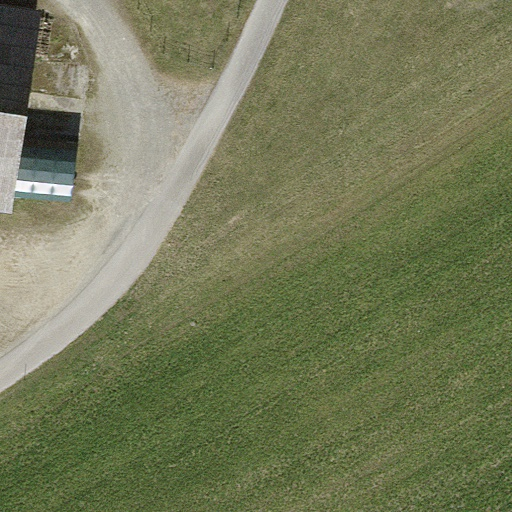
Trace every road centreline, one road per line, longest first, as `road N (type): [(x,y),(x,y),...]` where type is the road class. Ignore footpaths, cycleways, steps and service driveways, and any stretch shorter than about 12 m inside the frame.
road 1 (track): [(97,302),(241,86),(279,0)]
road 2 (track): [(64,0),(126,74),(180,187)]
road 3 (track): [(0,378),(97,302)]
